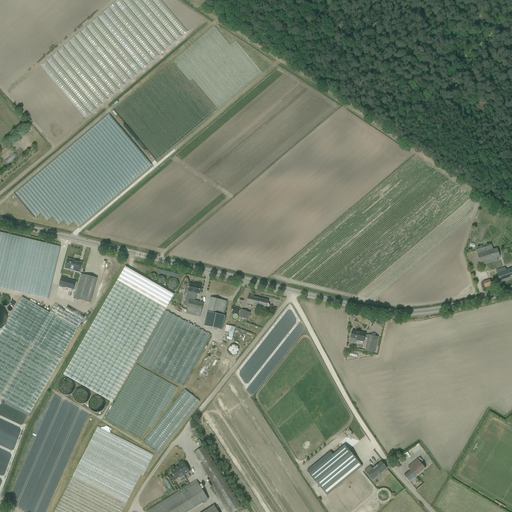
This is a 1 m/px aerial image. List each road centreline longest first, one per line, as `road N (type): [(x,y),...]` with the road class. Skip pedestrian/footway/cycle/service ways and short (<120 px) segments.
road 1 (track): [(214,0),(203,10),(511,215)]
road 2 (tertiary): [(0,220),(292,291)]
road 3 (track): [(0,192),(215,18)]
road 4 (unclassified): [(130,511),(292,291)]
road 5 (tertiary): [(292,291),(405,312),(511,290)]
road 6 (track): [(382,455),(292,291)]
